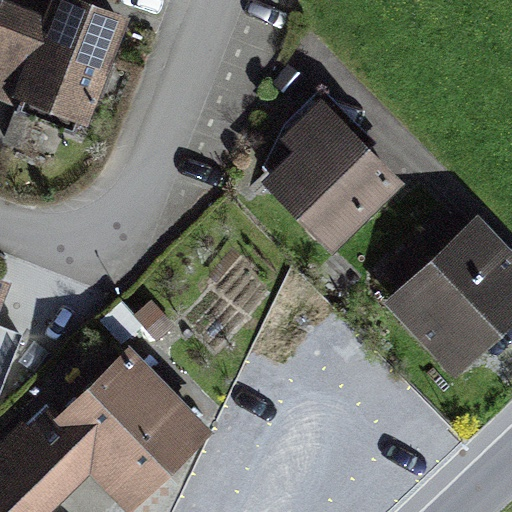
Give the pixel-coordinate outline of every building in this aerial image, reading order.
[(0,0),(0,99),(17,106),(21,96),(88,122),(130,15),(91,0),(58,0),(57,5),(45,0),(0,0)] [(305,171),(268,208),(341,280),(422,199),(332,111),(289,155),(305,171)] [(511,269),(477,234),(391,317),(461,390),(511,340),(511,269)] [(0,332),(11,301),(0,297),(0,332)] [(53,417),(0,465),(0,511),(76,511),(97,493),(115,511),(147,511),(219,446),(139,360),(64,430),(53,417)]
